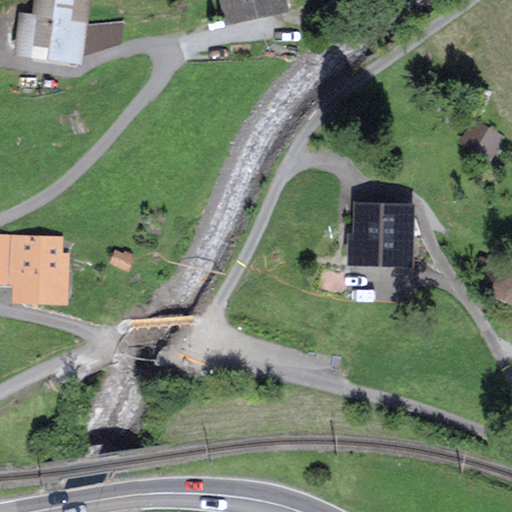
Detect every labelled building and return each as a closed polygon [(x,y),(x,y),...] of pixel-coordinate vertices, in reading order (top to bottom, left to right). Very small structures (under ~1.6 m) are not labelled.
[(225,0),(229,16),(281,5),(279,0),(225,0)] [(347,0),(354,9),(366,0),(347,0)] [(24,18),(20,48),(78,56),(82,26),(24,18)] [(85,19),(86,45),(124,43),(123,18),(85,19)] [(465,140),(489,154),(499,137),(475,123),(465,140)] [(360,214),(359,240),(354,240),(353,257),(421,259),(421,236),(407,236),(408,215),(360,214)] [(14,269),(14,294),(65,296),(66,254),(58,253),(58,251),(40,239),(22,237),(20,270),(14,269)] [(511,299),(511,273),(507,271),(509,266),(499,261),(496,266),(492,264),(484,283),(498,289),(497,292),(511,299)]
